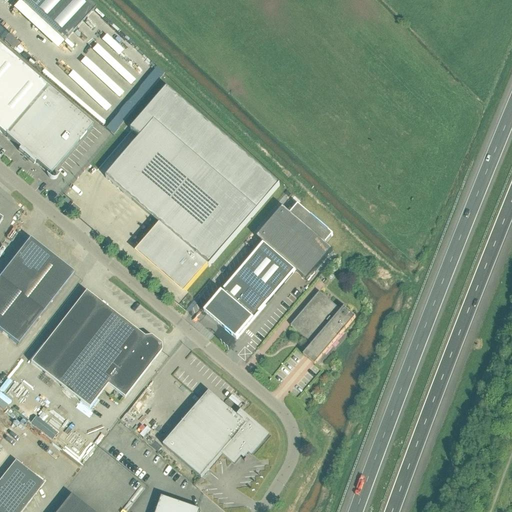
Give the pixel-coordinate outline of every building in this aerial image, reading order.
[(95,9),(85,0),(16,0),(20,3),(64,43),(95,9)] [(0,132),(19,149),(34,162),(50,176),(92,127),(0,48),(0,132)] [(141,139),(106,179),(162,227),(141,252),(187,292),(208,266),(210,268),(279,186),(178,99),(167,90),(132,131),(141,139)] [(237,339),(295,272),(306,282),(333,252),(325,245),(333,236),(298,206),(290,215),(283,209),(256,239),(264,246),(207,313),(237,339)] [(0,330),(19,345),(73,275),(29,240),(0,277),(0,330)] [(144,338),(85,293),(30,364),(89,410),(107,386),(124,400),(161,352),(160,345),(150,338),(144,338)] [(319,293),(291,327),(313,345),(303,356),(315,366),(355,319),(344,309),(341,312),(319,293)] [(299,372),(307,365),(300,356),(292,364),(299,372)] [(21,358),(13,364),(17,369),(24,363),(21,358)] [(238,419),(209,394),(163,447),(201,479),(223,454),(235,464),(242,455),(244,457),(249,452),(251,454),(244,462),(245,462),(267,437),(241,415),(238,419)] [(22,511),(44,485),(15,462),(0,481),(0,511),(22,511)] [(90,511),(71,496),(57,511),(90,511)] [(163,497),(157,511),(199,511),(201,510),(163,497)]
